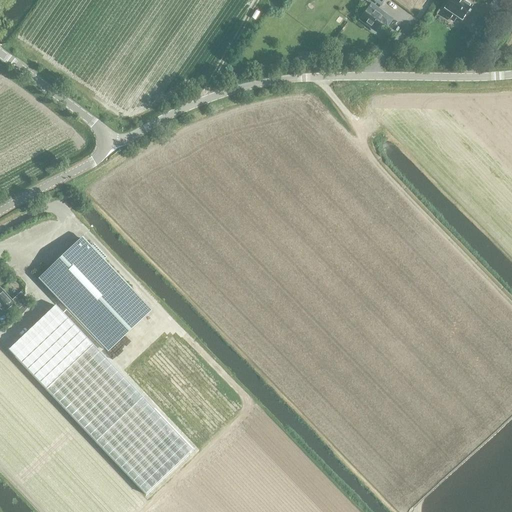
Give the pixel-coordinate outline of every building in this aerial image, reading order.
[(446,17),(451,20),(454,20),(455,17),(461,21),(472,4),(464,0),(449,0),(443,9),(447,11),(445,14),(446,17)] [(360,19),(368,25),(376,31),(382,24),(387,27),(393,19),(371,3),(360,19)] [(333,35),(326,45),(331,48),(337,38),(333,35)] [(318,62),(317,55),(297,56),(297,63),(318,62)] [(38,280),(67,310),(105,353),(149,310),(83,238),(38,280)] [(0,312),(2,315),(14,304),(17,307),(19,309),(28,301),(26,299),(20,292),(11,300),(0,288),(0,312)] [(192,450),(55,305),(8,350),(145,495),(192,450)]
